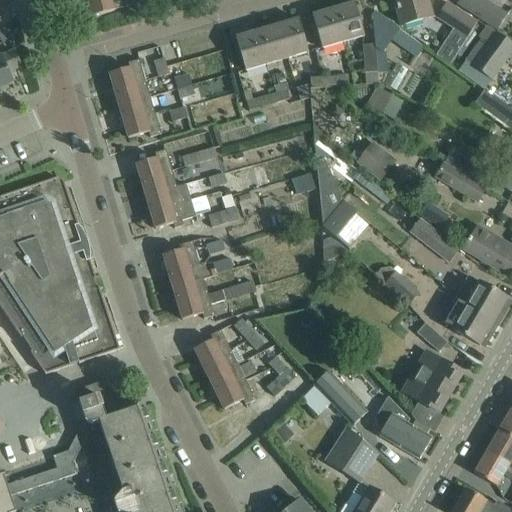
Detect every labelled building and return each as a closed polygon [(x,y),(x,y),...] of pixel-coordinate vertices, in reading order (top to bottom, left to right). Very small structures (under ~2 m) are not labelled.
[(121,0),(89,0),(88,0),(93,17),(114,11),(114,10),(124,7),(121,0)] [(394,0),(398,12),(402,27),(432,18),(426,0),(394,0)] [(460,0),(458,4),(497,29),(507,15),(484,0),(460,0)] [(447,3),(437,18),(467,38),(477,23),(447,3)] [(354,4),(333,10),(343,43),(364,37),(354,4)] [(4,10),(0,11),(0,25),(8,22),(4,10)] [(343,43),(333,10),(312,16),(322,49),(343,43)] [(373,16),(376,44),(378,72),(386,72),(385,52),(393,40),(415,55),(423,46),(400,30),(376,12),(373,16)] [(299,20),(278,26),(287,59),(308,53),(299,20)] [(278,26),(257,32),(266,65),(287,59),(278,26)] [(266,65),(257,32),(236,38),(245,71),(266,65)] [(495,34),(472,65),(491,80),(508,57),(503,54),(510,45),(495,34)] [(363,46),(365,73),(366,84),(379,83),(378,72),(376,44),(363,46)] [(0,88),(12,83),(8,73),(21,67),(14,51),(0,57),(0,88)] [(154,62),(159,77),(169,74),(164,59),(154,62)] [(110,79),(119,107),(150,98),(139,65),(127,68),(128,73),(110,79)] [(276,94),(275,94),(277,103),(290,99),(287,91),(288,90),(283,72),(275,74),(276,75),(271,76),(274,85),(276,94)] [(189,76),(175,80),(178,90),(191,86),(189,76)] [(336,77),(323,78),(324,87),(336,86),(336,77)] [(310,79),(311,88),(324,87),(323,78),(310,79)] [(191,86),(178,90),(181,99),(194,95),(191,86)] [(367,105),(382,113),(392,95),(376,87),(367,105)] [(511,110),(485,90),(473,104),(511,131),(511,147),(506,158),(511,161),(511,110)] [(275,94),(263,98),(253,101),(250,91),(244,93),(247,102),(249,111),(265,106),(277,103),(275,94)] [(150,98),(119,107),(128,139),(148,133),(150,138),(161,135),(150,98)] [(169,112),(172,122),(188,118),(185,108),(169,112)] [(314,137),(324,144),(331,136),(313,122),(314,137)] [(350,156),(357,162),(356,162),(380,181),(396,160),(373,142),(361,156),(354,151),(350,156)] [(214,148),(198,153),(201,163),(217,158),(214,148)] [(480,165),(453,149),(445,163),(472,179),(480,165)] [(136,165),(146,197),(186,185),(185,184),(176,186),(166,150),(155,154),(156,159),(136,165)] [(198,153),(183,157),(186,167),(201,163),(198,153)] [(349,249),(370,224),(343,202),(324,159),(316,162),(323,227),(349,249)] [(442,166),(434,181),(476,204),(484,190),(442,166)] [(208,177),(211,188),(227,184),(224,173),(208,177)] [(309,177),(301,180),(306,196),(314,193),(309,177)] [(0,250),(3,249),(45,375),(120,350),(89,259),(86,260),(76,229),(79,228),(63,181),(57,178),(0,197),(0,250)] [(186,185),(146,197),(155,229),(173,224),(174,229),(184,226),(182,221),(196,217),(195,215),(210,211),(206,196),(191,200),(186,185)] [(239,220),(235,208),(208,216),(212,228),(239,220)] [(410,232),(425,244),(448,263),(458,250),(420,220),(410,232)] [(464,252),(503,275),(511,279),(511,238),(511,240),(511,255),(511,256),(490,243),(493,238),(477,229),(464,252)] [(206,246),(209,255),(225,251),(222,241),(206,246)] [(163,256),(173,288),(217,275),(217,273),(232,269),(229,258),(213,263),(215,270),(207,272),(204,264),(200,265),(193,242),(182,245),(183,250),(163,256)] [(384,284),(408,306),(420,293),(396,271),(384,284)] [(217,275),(173,288),(182,320),(202,315),(204,320),(215,316),(211,305),(224,301),(221,291),(208,295),(204,280),(218,276),(217,275)] [(471,294),(464,306),(493,322),(498,325),(507,310),(501,307),(506,299),(478,283),(478,284),(469,278),(462,289),(471,294)] [(252,282),(237,287),(240,296),(255,292),(252,282)] [(237,287),(221,291),(224,301),(240,296),(237,287)] [(498,325),(493,322),(464,306),(455,301),(442,324),(451,329),(479,346),(484,338),(489,341),(498,325)] [(242,320),(234,327),(245,339),(252,332),(242,320)] [(417,334),(439,354),(448,344),(425,325),(417,334)] [(194,350),(209,380),(238,366),(221,331),(211,336),(213,341),(194,350)] [(263,344),(252,332),(245,339),(256,351),(263,344)] [(401,392),(422,404),(439,414),(462,374),(424,351),(401,392)] [(276,358),(269,365),(279,376),(287,369),(276,358)] [(238,366),(209,380),(224,410),(243,401),(245,406),(255,400),(244,378),(256,372),(251,361),(239,367),(238,366)] [(266,388),(274,397),(295,378),(287,369),(279,376),(266,388)] [(329,372),(314,386),(352,426),(367,412),(329,372)] [(179,511),(144,407),(117,416),(113,405),(115,402),(106,394),(102,382),(75,392),(85,421),(85,422),(92,426),(93,425),(99,423),(122,493),(114,502),(117,511),(179,511)] [(313,387),(301,399),(318,416),(330,404),(313,387)] [(511,409),(499,431),(511,438),(511,409)] [(382,439),(401,450),(419,460),(432,438),(415,428),(406,423),(403,428),(390,419),(380,436),(383,438),(382,439)] [(0,511),(15,511),(17,511),(11,496),(76,474),(73,463),(93,425),(92,426),(85,422),(85,421),(68,452),(53,457),(58,469),(8,486),(3,473),(0,474),(0,511)] [(274,433),(285,444),(295,435),(284,423),(274,433)] [(324,461),(359,483),(377,455),(346,428),(324,461)] [(511,438),(499,431),(487,453),(508,465),(509,464),(511,465),(511,438)] [(474,475),(491,485),(496,487),(508,465),(487,453),(474,475)] [(387,511),(393,503),(370,488),(357,509),(347,502),(340,511),(387,511)] [(511,511),(511,510),(496,501),(493,505),(465,489),(452,511),(511,511)] [(308,511),(299,500),(284,511),(308,511)]
